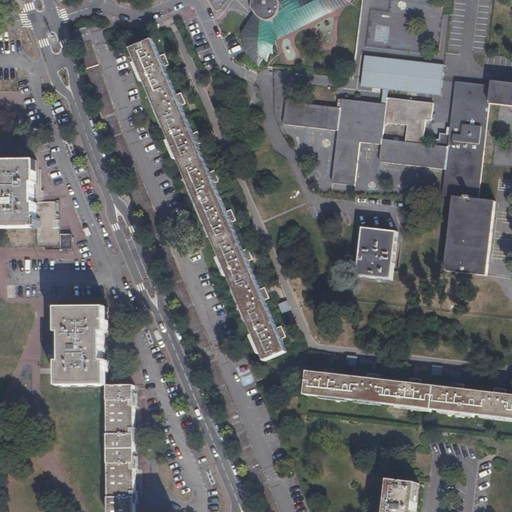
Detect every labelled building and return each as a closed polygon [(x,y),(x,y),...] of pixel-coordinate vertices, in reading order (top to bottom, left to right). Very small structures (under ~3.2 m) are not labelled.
[(245,52),(258,67),(264,59),(267,62),(270,53),(273,55),(273,45),(277,46),(274,36),(278,35),(278,36),(308,23),(334,9),(348,1),(352,4),(353,0),(252,0),(252,7),(256,13),(258,15),(253,18),(252,16),(242,33),(245,52)] [(381,46),(387,0),(383,0),(367,0),(362,44),(381,46)] [(86,27),(74,31),(83,59),(110,142),(113,148),(128,183),(150,238),(163,233),(123,136),(123,134),(99,64),(88,31),(86,27)] [(162,63),(166,61),(164,55),(160,57),(153,40),(131,50),(265,362),(287,353),(282,340),(280,336),(284,334),(281,329),(277,330),(265,301),(263,297),(267,296),(265,290),(261,291),(248,262),(247,258),(250,257),(248,251),(244,252),(231,223),(230,219),(233,217),(231,211),(227,213),(215,184),(213,180),(217,178),(214,172),(210,174),(197,144),(196,140),(200,139),(198,133),(193,135),(181,106),(179,102),(183,100),(180,94),(176,95),(164,66),(162,63)] [(383,90),(382,104),(342,99),(341,100),(338,100),(337,108),(286,103),(283,126),(338,132),(332,184),(355,187),(360,143),(381,146),(379,163),(446,170),(443,197),(454,198),(445,273),(487,277),(495,202),(478,200),(489,105),(511,107),(511,84),(491,82),(491,86),(455,82),(450,128),(447,128),(446,135),(440,134),(439,140),(433,139),(432,146),(422,144),(425,121),(431,121),(433,104),(387,99),(388,90),(440,96),(444,65),(364,56),(360,87),(383,90)] [(70,249),(70,234),(58,234),(58,202),(36,201),(36,203),(33,203),(33,182),(36,183),(36,160),(0,160),(0,227),(36,228),(36,246),(58,246),(58,249),(70,249)] [(393,281),(398,233),(363,229),(357,277),(393,281)] [(278,511),(168,244),(155,249),(264,511),(278,511)] [(283,314),(291,310),(288,301),(279,304),(283,314)] [(58,308),(59,333),(62,333),(62,336),(75,349),(107,317),(107,308),(58,308)] [(75,349),(62,336),(62,363),(59,363),(59,387),(108,386),(108,363),(104,363),(104,334),(108,334),(107,317),(75,349)] [(239,376),(250,373),(248,364),(237,366),(239,376)] [(511,419),(511,395),(506,395),(501,395),(502,390),(496,390),(495,394),(464,390),(459,390),(459,385),(454,385),(453,389),(421,386),(417,385),(417,380),(411,380),(411,384),(379,381),(375,380),(375,375),(369,375),(368,380),(337,376),(333,375),(333,370),(326,370),(326,374),(308,372),(305,396),(511,419)] [(134,387),(108,386),(109,511),(135,511),(135,505),(135,504),(133,504),(133,493),(135,493),(135,492),(135,470),(135,469),(132,469),(132,458),(135,458),(135,457),(135,442),(135,441),(132,441),(132,429),(135,429),(135,407),(135,406),(132,407),(132,396),(134,396),(134,395),(134,387)] [(415,504),(417,485),(391,482),(387,511),(416,511),(417,504),(415,504)]
